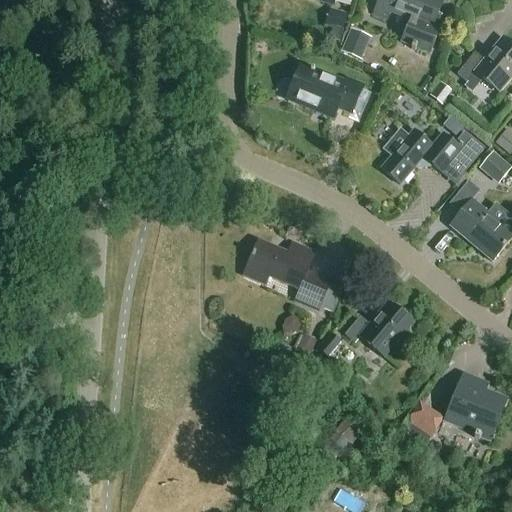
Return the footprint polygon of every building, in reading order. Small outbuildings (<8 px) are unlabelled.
[(389,14),(410,23),(402,44),(412,49),(411,51),(415,53),(416,50),(430,56),(441,30),(434,27),(444,2),(439,0),(378,0),(372,16),(386,21),(389,14)] [(337,13),(332,30),(329,40),(340,43),(348,16),(337,13)] [(350,31),(340,53),(360,62),(370,40),(350,31)] [(511,77),(511,48),(502,40),(484,62),(475,54),(457,75),(467,84),(475,74),(499,93),(511,77)] [(345,86),(301,67),(287,101),(332,120),(337,108),(351,114),(361,88),(346,82),(345,86)] [(433,83),(427,79),(420,90),(426,94),(433,83)] [(452,94),(439,85),(429,99),(442,108),(452,94)] [(511,135),(507,131),(495,146),(510,158),(511,154),(511,135)] [(455,146),(442,135),(432,147),(413,132),(380,171),(400,187),(416,167),(418,169),(428,168),(430,166),(441,176),(454,160),(467,171),(483,151),(464,135),(455,146)] [(492,154),(479,171),(498,187),(511,170),(492,154)] [(472,202),(460,216),(450,228),(492,264),(511,239),(511,220),(495,206),(488,216),(472,202)] [(269,279),(299,292),(293,304),(318,315),(331,285),(306,274),(315,254),(291,244),(286,255),(258,242),(242,278),(265,288),(269,279)] [(411,325),(387,305),(369,327),(359,318),(344,337),(354,345),(360,338),(383,358),(411,325)] [(329,335),(317,350),(328,359),(340,344),(329,335)] [(294,351),(306,359),(314,345),(302,338),(294,351)] [(488,386),(462,375),(442,424),(475,437),(473,440),(478,442),(479,440),(490,445),(507,402),(485,393),(488,386)] [(407,424),(431,439),(443,420),(419,405),(407,424)] [(321,451),(334,461),(347,444),(351,448),(361,435),(344,421),(334,435),(334,434),(321,451)] [(410,427),(401,441),(416,450),(424,436),(410,427)]
